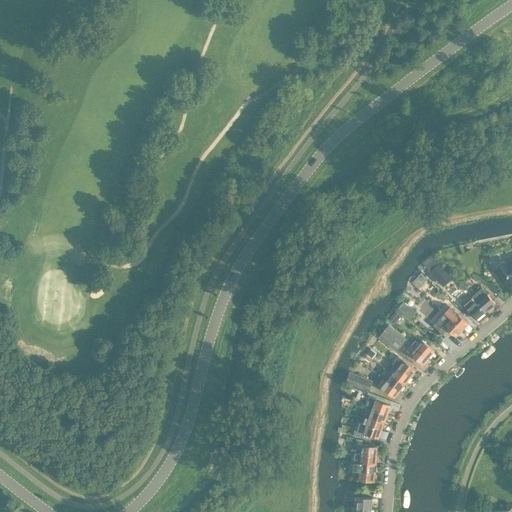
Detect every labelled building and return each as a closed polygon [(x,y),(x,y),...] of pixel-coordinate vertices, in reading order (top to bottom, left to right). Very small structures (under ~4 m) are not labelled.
[(495,271),(507,287),(511,283),(511,261),(511,262),(510,261),(508,262),(504,261),(498,266),(497,270),(495,271)] [(453,278),(440,263),(430,272),(432,274),(430,276),(435,281),(437,279),(443,286),(453,278)] [(413,279),(417,286),(428,280),(424,272),(413,279)] [(483,287),(473,296),(486,312),(497,303),(483,287)] [(441,292),(437,296),(443,301),(447,298),(441,292)] [(478,319),(486,312),(473,296),(471,295),(463,301),(466,304),(464,306),(467,310),(469,308),(478,319)] [(403,301),(397,308),(410,319),(414,314),(410,311),(412,309),(403,301)] [(441,308),(464,329),(470,322),(458,311),(457,312),(446,302),(441,308)] [(464,329),(441,308),(440,310),(443,313),(433,325),(445,336),(451,330),(458,336),(464,329)] [(393,316),(388,321),(393,325),(398,320),(393,316)] [(407,338),(389,324),(378,337),(396,351),(407,338)] [(414,343),(430,356),(436,349),(423,338),(420,342),(417,340),(414,343)] [(430,356),(414,343),(412,346),(415,348),(411,353),(424,363),(430,356)] [(371,348),(367,354),(372,358),(377,353),(371,348)] [(365,353),(363,356),(370,362),(372,358),(367,354),(365,353)] [(399,366),(398,366),(412,376),(418,368),(404,358),(399,355),(394,362),(399,366)] [(390,371),(407,383),(412,376),(398,366),(395,371),(391,369),(390,371)] [(373,380),(350,371),(345,382),(369,392),(373,380)] [(385,378),(401,390),(407,383),(390,371),(385,378)] [(401,390),(385,378),(379,385),(396,397),(401,390)] [(370,395),(368,399),(367,399),(365,404),(390,413),(393,404),(378,399),(378,398),(370,395)] [(365,414),(386,421),(390,413),(365,404),(365,405),(368,406),(365,414)] [(368,424),(383,430),(386,421),(365,414),(364,414),(366,415),(365,416),(371,418),(368,424)] [(383,430),(368,424),(359,421),(354,435),(371,438),(373,435),(380,438),(383,430)] [(358,453),(378,454),(379,445),(363,444),(364,439),(356,438),(355,444),(358,444),(358,453)] [(357,461),(378,463),(378,454),(358,453),(357,461)] [(361,471),(377,472),(378,463),(357,461),(357,464),(361,464),(361,471)] [(377,472),(361,471),(360,480),(376,481),(377,472)] [(351,506),(374,508),(375,497),(359,496),(359,497),(352,496),(351,506)]
